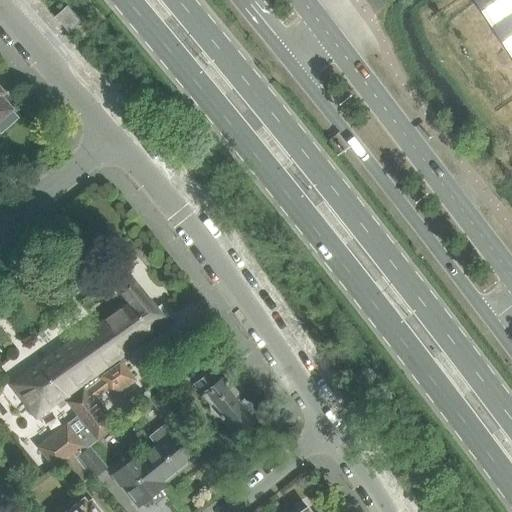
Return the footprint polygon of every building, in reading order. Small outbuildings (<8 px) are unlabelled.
[(511,0),(471,0),(511,59),(511,0)] [(81,22),(67,6),(54,17),(68,33),(81,22)] [(18,118),(0,97),(0,94),(2,93),(0,91),(0,139),(3,137),(0,134),(18,118)] [(135,381),(122,362),(119,358),(168,323),(163,317),(167,313),(161,305),(157,309),(130,276),(116,287),(128,302),(85,333),(84,331),(82,333),(83,334),(73,341),(72,340),(70,341),(71,343),(62,349),(60,348),(59,349),(60,350),(50,357),(49,356),(47,357),(48,359),(39,366),(37,364),(36,365),(37,367),(25,375),(24,373),(22,375),(23,377),(11,385),(35,420),(48,410),(49,412),(51,411),(50,409),(62,401),(63,403),(64,402),(77,417),(38,448),(55,470),(62,465),(74,456),(76,459),(78,457),(89,449),(114,429),(93,402),(106,392),(111,398),(135,381)] [(251,403),(242,400),(241,400),(224,379),(219,383),(211,373),(195,386),(196,387),(192,391),(198,398),(202,394),(209,404),(211,413),(220,417),(228,427),(232,432),(253,415),(252,414),(253,413),(251,403)] [(178,411),(162,391),(151,399),(167,420),(178,411)] [(156,447),(142,458),(162,483),(193,458),(186,449),(173,433),(172,433),(165,424),(148,437),(156,447)] [(89,449),(78,457),(95,477),(106,468),(89,449)] [(139,455),(114,475),(139,506),(150,498),(164,486),(162,483),(142,458),(139,455)] [(74,456),(62,465),(79,485),(90,476),(76,459),(74,456)] [(21,496),(0,480),(0,497),(3,500),(10,505),(21,496)] [(101,511),(98,507),(97,508),(91,500),(90,501),(83,493),(76,499),(58,511),(101,511)]
